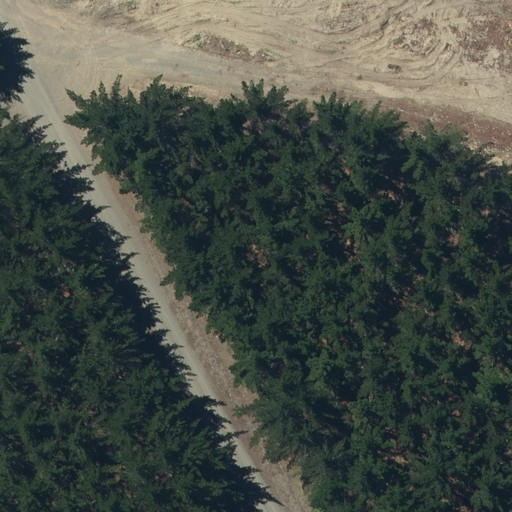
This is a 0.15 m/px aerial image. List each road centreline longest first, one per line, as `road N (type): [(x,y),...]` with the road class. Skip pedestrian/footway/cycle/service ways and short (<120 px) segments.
road 1 (unclassified): [(0,42),(279,511)]
road 2 (track): [(511,180),(8,56),(0,61)]
